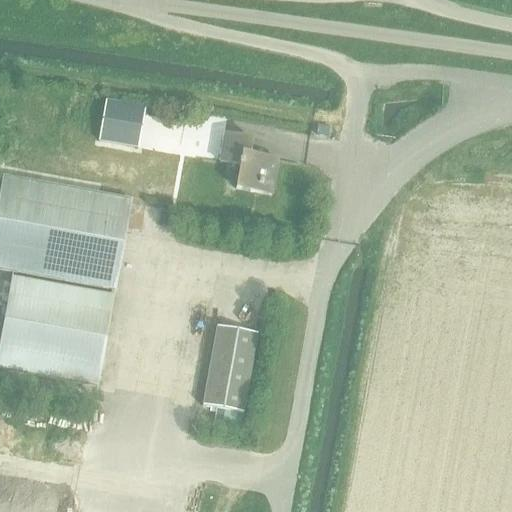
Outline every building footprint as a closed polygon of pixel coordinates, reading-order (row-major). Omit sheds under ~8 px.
[(106,101),(99,140),(138,147),(145,108),(106,101)] [(271,196),(277,161),(249,156),(252,140),(224,135),(220,163),(239,166),(235,190),(271,196)] [(0,271),(112,292),(128,202),(5,179),(0,205),(0,271)] [(0,370),(94,388),(111,297),(14,280),(0,355),(0,370)] [(215,327),(202,404),(216,407),(213,423),(239,427),(256,334),(215,327)]
